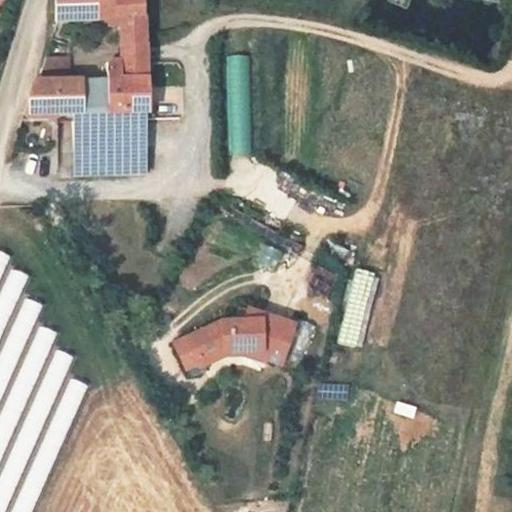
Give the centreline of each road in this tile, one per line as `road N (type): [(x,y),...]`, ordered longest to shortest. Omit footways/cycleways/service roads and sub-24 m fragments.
road 1 (track): [(223,21),(315,28),(492,77),(511,53)]
road 2 (track): [(477,511),(511,350)]
